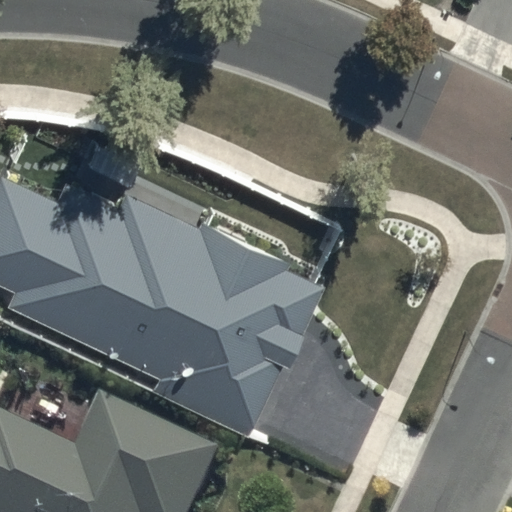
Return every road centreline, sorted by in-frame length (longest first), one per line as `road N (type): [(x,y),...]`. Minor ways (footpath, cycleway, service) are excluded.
road 1 (residential): [(511,140),(343,66),(200,20),(77,0)]
road 2 (residential): [(511,352),(437,511)]
